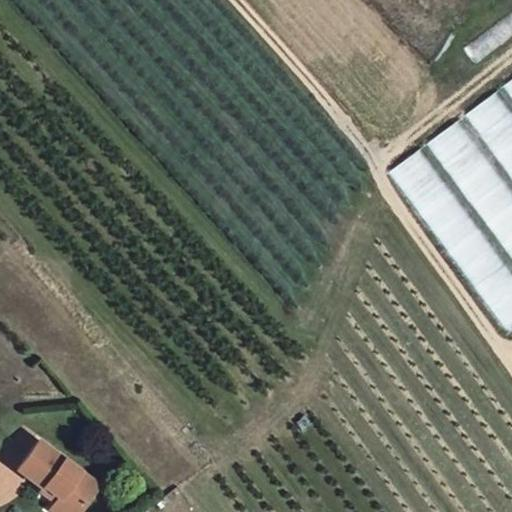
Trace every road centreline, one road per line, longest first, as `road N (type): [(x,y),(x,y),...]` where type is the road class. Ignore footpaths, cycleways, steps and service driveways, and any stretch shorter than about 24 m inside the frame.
road 1 (track): [(235,0),(364,148),(511,368)]
road 2 (track): [(374,165),(511,56)]
